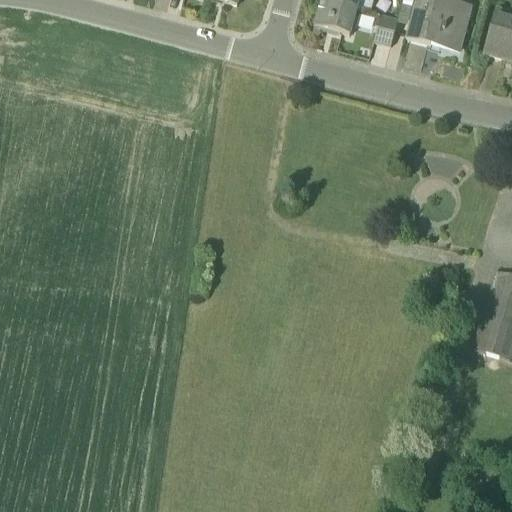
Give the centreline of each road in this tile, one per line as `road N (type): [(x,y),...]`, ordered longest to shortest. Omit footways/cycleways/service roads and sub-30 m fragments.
road 1 (residential): [(511,117),(269,57)]
road 2 (residential): [(269,57),(28,0)]
